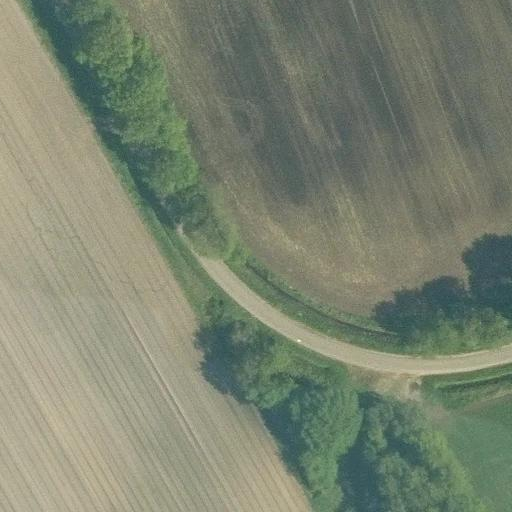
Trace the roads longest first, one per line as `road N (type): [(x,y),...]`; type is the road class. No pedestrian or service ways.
road 1 (unclassified): [(511,351),(432,363),(367,357),(290,329),(250,303),(200,251),(55,0)]
road 2 (track): [(367,357),(345,498)]
